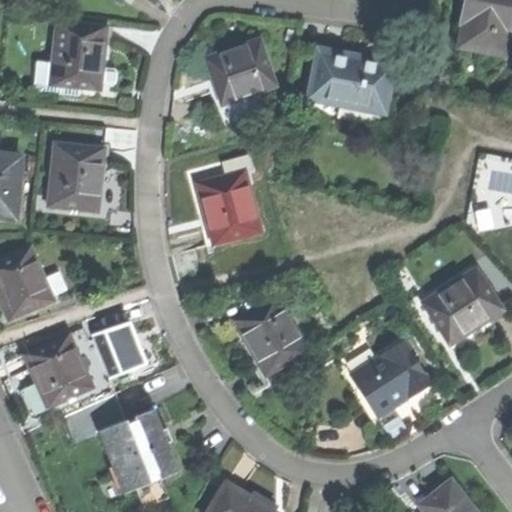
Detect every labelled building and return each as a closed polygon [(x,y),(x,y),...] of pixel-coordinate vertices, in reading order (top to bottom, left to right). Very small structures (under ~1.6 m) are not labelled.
[(511,32),(511,0),(471,0),(471,2),(464,1),(460,21),(464,22),(460,45),(505,53),(509,32),(511,32)] [(108,26),(58,21),(51,83),(102,88),(105,59),(108,26)] [(224,105),(278,85),(260,37),(232,47),(206,57),(224,105)] [(382,106),(390,62),(348,55),(317,49),(308,99),(342,105),(343,100),(382,106)] [(105,147),(54,143),(48,206),(99,211),(102,181),(105,147)] [(227,175),(197,183),(206,213),(214,243),(262,230),(246,170),(254,167),(250,153),(223,161),(227,175)] [(22,157),(0,154),(0,213),(15,216),(22,157)] [(0,302),(7,320),(55,299),(52,293),(45,276),(31,245),(0,259),(0,302)] [(422,301),(449,344),(476,326),(503,309),(475,266),(422,301)] [(60,269),(45,276),(52,293),(68,286),(60,269)] [(310,350),(277,294),(234,319),(248,344),(267,375),(310,350)] [(135,323),(97,337),(114,380),(152,366),(143,344),(135,323)] [(37,382),(48,407),(95,386),(71,333),(25,353),(37,382)] [(350,373),(379,417),(401,403),(433,382),(404,338),(350,373)] [(76,442),(100,431),(128,420),(117,393),(64,415),(76,442)] [(128,420),(100,431),(126,493),(153,481),(151,476),(160,473),(162,477),(180,470),(169,442),(175,440),(171,432),(169,426),(164,429),(155,408),(138,415),(140,420),(130,424),(128,420)] [(277,511),(252,497),(224,480),(205,511),(277,511)] [(475,511),(474,511),(451,481),(421,504),(427,511),(475,511)]
